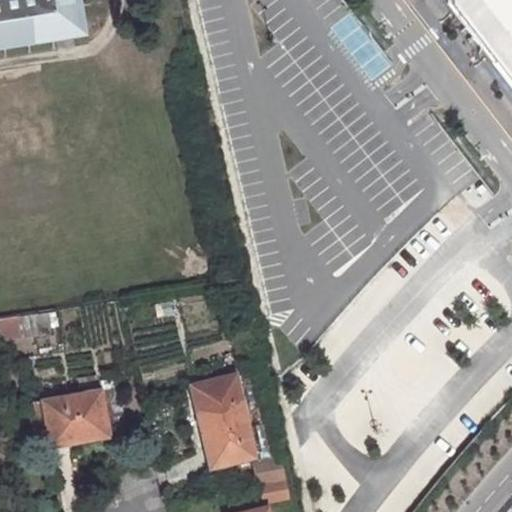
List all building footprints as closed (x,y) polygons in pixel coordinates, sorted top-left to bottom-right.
[(0,0),(0,42),(81,30),(75,0),(0,0)] [(511,88),(511,0),(446,0),(447,4),(511,88)] [(11,316),(0,318),(0,339),(16,336),(11,316)] [(234,374),(191,385),(200,424),(209,466),(253,455),(234,374)] [(98,390),(41,400),(50,443),(74,439),(105,433),(98,390)] [(50,443),(41,400),(29,401),(37,446),(50,443)] [(285,479),(280,459),(255,462),(259,483),(285,479)]
